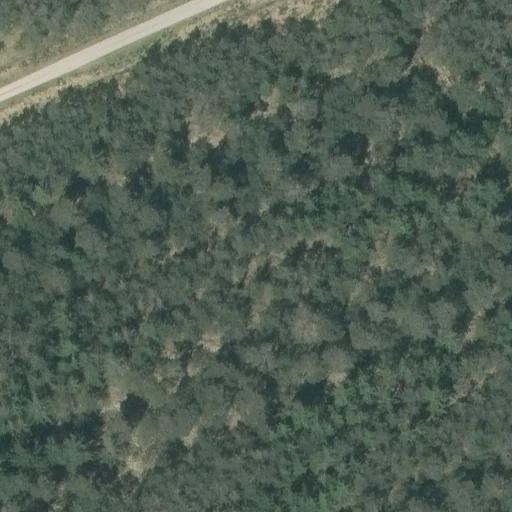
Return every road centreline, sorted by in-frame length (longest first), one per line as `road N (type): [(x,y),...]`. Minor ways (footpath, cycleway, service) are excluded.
road 1 (track): [(385,0),(511,202)]
road 2 (track): [(0,92),(201,0)]
